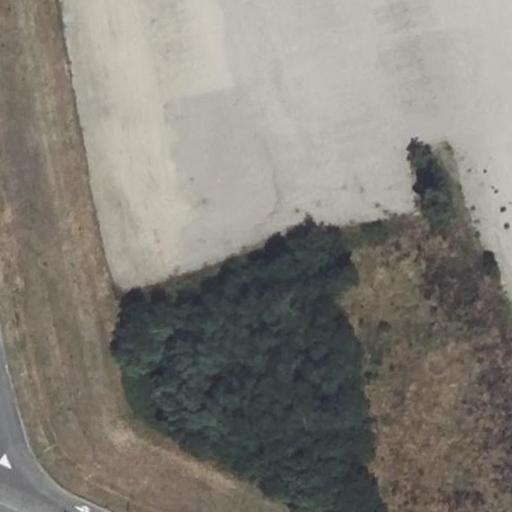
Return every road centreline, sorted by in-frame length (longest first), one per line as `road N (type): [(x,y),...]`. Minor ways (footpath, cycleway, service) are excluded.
road 1 (track): [(347,0),(365,107),(438,272)]
road 2 (unknown): [(476,0),(511,128)]
